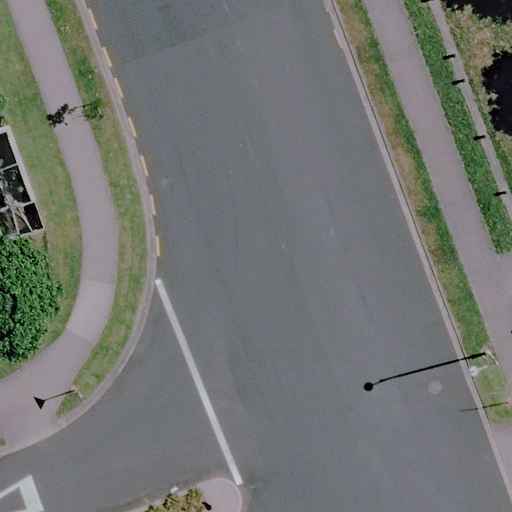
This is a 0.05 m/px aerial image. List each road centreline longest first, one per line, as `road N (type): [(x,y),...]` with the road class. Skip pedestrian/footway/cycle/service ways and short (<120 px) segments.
road 1 (tertiary): [(350,458),(193,0)]
road 2 (residential): [(350,458),(165,511)]
